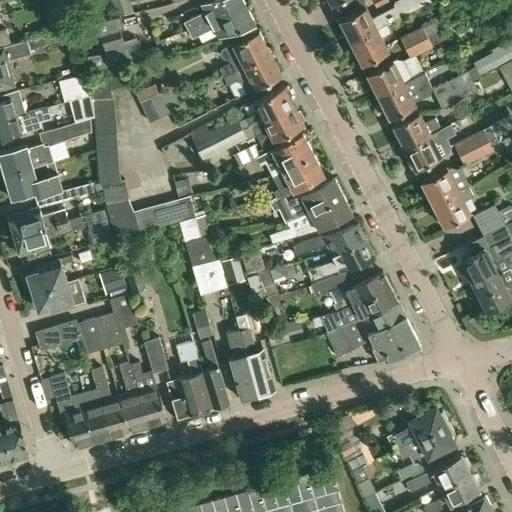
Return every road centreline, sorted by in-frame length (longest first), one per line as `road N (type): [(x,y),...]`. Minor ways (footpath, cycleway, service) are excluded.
road 1 (unclassified): [(54,471),(460,360)]
road 2 (unclassified): [(460,360),(273,0)]
road 3 (residential): [(54,471),(0,290)]
